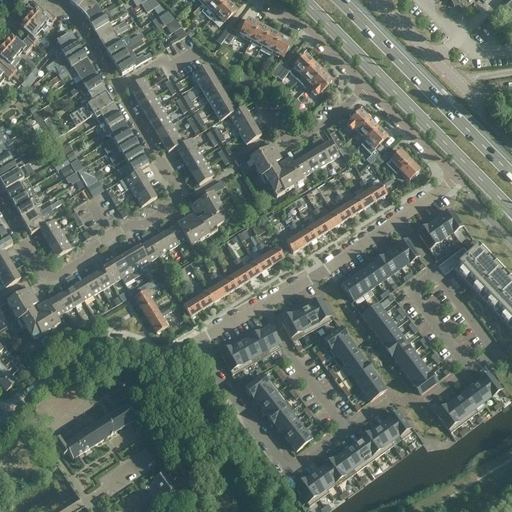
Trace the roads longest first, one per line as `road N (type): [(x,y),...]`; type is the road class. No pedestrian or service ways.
road 1 (primary): [(302,0),(511,212)]
road 2 (residential): [(35,266),(55,275),(176,199),(115,86)]
road 3 (primary): [(511,176),(339,0)]
road 4 (residential): [(346,432),(289,473),(196,340)]
road 5 (residential): [(4,414),(104,344),(161,354),(196,340)]
road 6 (residential): [(364,85),(454,175),(397,221)]
road 7 (residential): [(511,90),(473,98),(379,0)]
road 8 (residential): [(397,221),(263,304)]
road 9 (residential): [(263,304),(346,432)]
road 10 (residential): [(258,99),(274,133),(297,139),(364,85)]
road 11 (residential): [(435,273),(496,351),(469,370)]
road 12 (residential): [(266,0),(364,85)]
road 13 (residential): [(435,273),(410,291),(469,370)]
